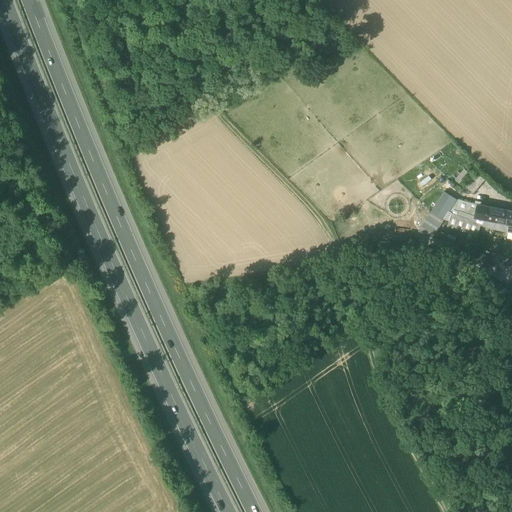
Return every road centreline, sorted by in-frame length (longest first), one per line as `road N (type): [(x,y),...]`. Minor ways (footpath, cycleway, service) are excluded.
road 1 (track): [(186,0),(213,110),(328,227),(392,409),(447,511)]
road 2 (motorway): [(252,511),(166,333),(28,0)]
road 3 (motorway): [(4,0),(145,343),(227,511)]
